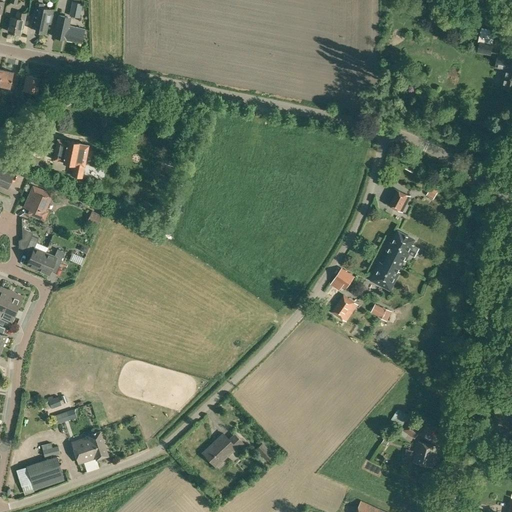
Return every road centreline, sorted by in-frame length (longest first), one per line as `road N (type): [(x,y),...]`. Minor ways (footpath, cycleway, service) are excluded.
road 1 (residential): [(0,508),(148,456),(255,361),(308,305),(346,245),(387,131)]
road 2 (tertiary): [(387,131),(0,50)]
road 3 (tertiary): [(448,511),(511,219)]
road 4 (residential): [(7,447),(22,346),(48,288),(16,275)]
